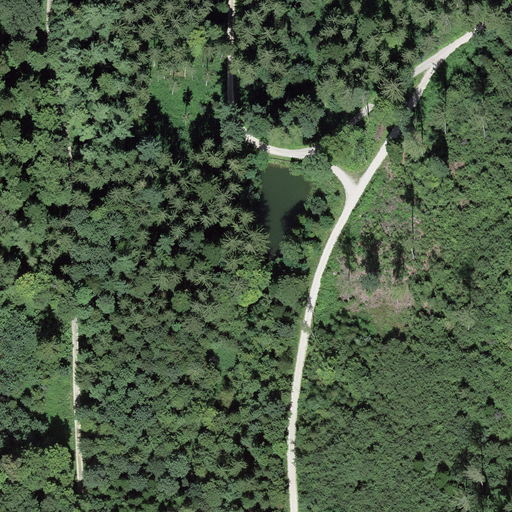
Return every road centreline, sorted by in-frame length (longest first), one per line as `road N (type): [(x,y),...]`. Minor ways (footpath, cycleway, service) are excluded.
road 1 (track): [(291,511),(300,338),(343,215),(435,62),(511,6)]
road 2 (track): [(49,0),(67,191),(80,511)]
road 3 (track): [(362,180),(321,156),(247,139),(228,96),(227,0)]
road 4 (track): [(321,156),(331,123),(324,59),(338,0)]
